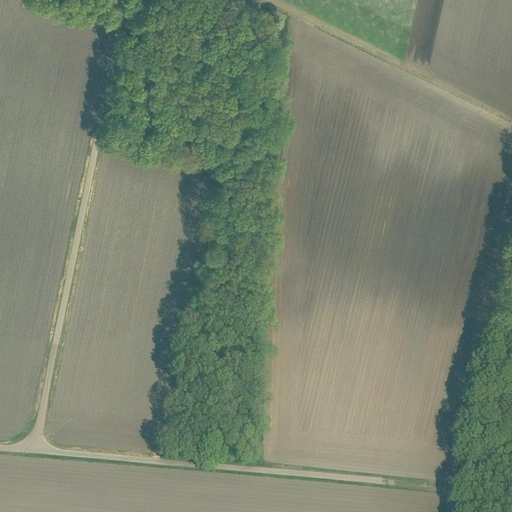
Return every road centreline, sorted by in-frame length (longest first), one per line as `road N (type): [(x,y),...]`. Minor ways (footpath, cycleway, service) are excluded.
road 1 (unclassified): [(36,450),(120,23),(117,0)]
road 2 (unclassified): [(382,482),(36,450)]
road 3 (track): [(511,125),(258,0)]
